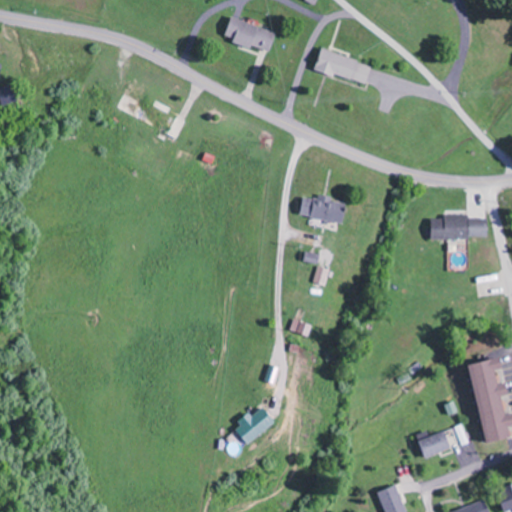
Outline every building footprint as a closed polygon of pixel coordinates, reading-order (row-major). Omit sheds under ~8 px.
[(279,33),(234,17),(227,38),(272,54),(279,33)] [(323,51),(317,71),(369,84),(374,64),(323,51)] [(3,106),(20,103),(18,87),(1,89),(3,106)] [(346,224),(349,205),(333,203),(334,198),(320,195),(320,200),(305,197),(302,216),(346,224)] [(434,219),(434,240),(491,239),(491,216),(446,217),(446,219),(434,219)] [(306,263),(321,265),(323,255),(307,252),(306,263)] [(316,284),(328,287),(332,270),(320,267),(316,284)] [(292,331),(311,338),(315,327),(297,319),(292,331)] [(489,443),(511,438),(511,415),(509,416),(505,396),(511,394),(510,383),(501,385),(499,371),(505,370),(503,358),(473,365),(489,443)] [(236,428),(250,445),(277,423),(265,408),(255,417),(253,414),(236,428)] [(422,440),(426,458),(453,451),(449,433),(422,440)] [(380,493),(387,511),(409,511),(399,486),(380,493)] [(507,511),(511,511),(511,486),(501,489),(507,511)] [(453,511),(491,511),(489,502),(453,511)]
